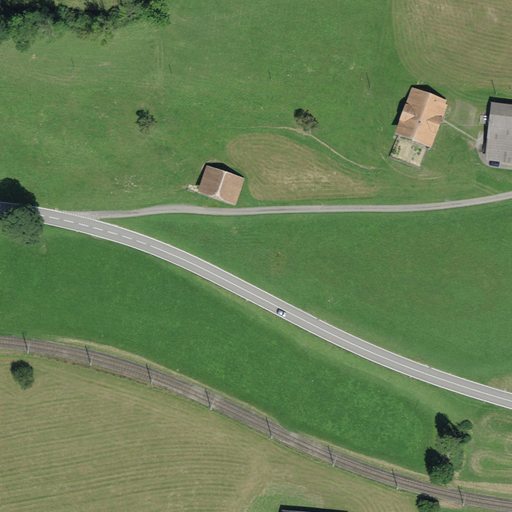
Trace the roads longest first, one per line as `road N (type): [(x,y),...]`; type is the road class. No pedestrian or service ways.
road 1 (primary): [(511,401),(346,341),(152,246),(0,209)]
road 2 (track): [(511,194),(420,207),(152,210),(78,223)]
